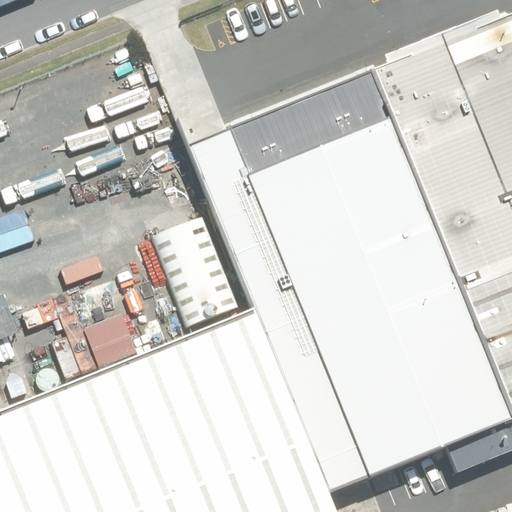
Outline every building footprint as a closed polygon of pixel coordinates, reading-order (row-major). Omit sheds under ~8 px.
[(511,24),(377,74),(511,427),(511,24)] [(343,494),(511,430),(511,427),(377,74),(208,138),(274,313),(343,494)] [(208,223),(154,243),(188,330),(242,310),(208,223)] [(156,295),(135,302),(142,322),(162,315),(156,295)] [(5,301),(0,302),(0,345),(21,336),(5,301)] [(0,511),(351,511),(343,494),(274,313),(0,424),(0,511)] [(126,319),(90,332),(103,367),(139,354),(126,319)] [(68,339),(55,345),(70,380),(83,374),(68,339)]
